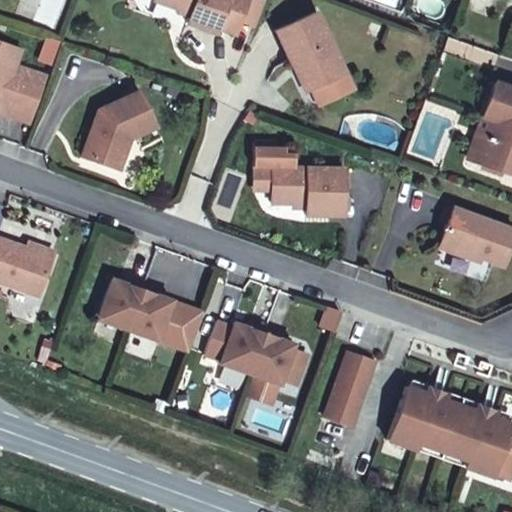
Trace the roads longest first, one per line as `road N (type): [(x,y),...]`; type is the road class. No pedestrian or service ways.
road 1 (residential): [(511,336),(494,342),(0,171)]
road 2 (secondary): [(228,511),(0,426)]
road 3 (unknown): [(222,105),(177,232)]
